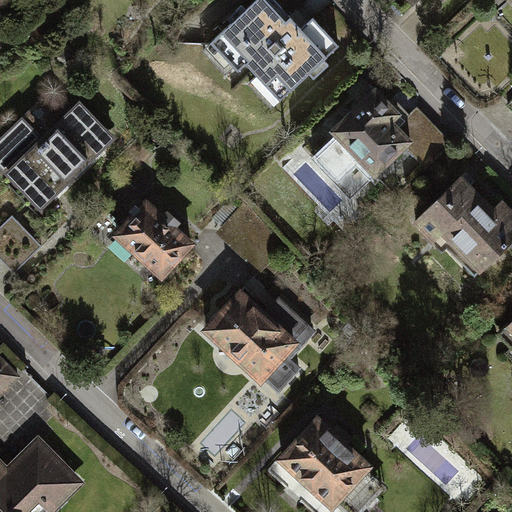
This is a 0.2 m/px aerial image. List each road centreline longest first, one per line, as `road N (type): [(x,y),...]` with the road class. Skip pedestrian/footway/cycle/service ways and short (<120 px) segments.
road 1 (residential): [(0,311),(211,511)]
road 2 (residential): [(361,0),(511,160)]
